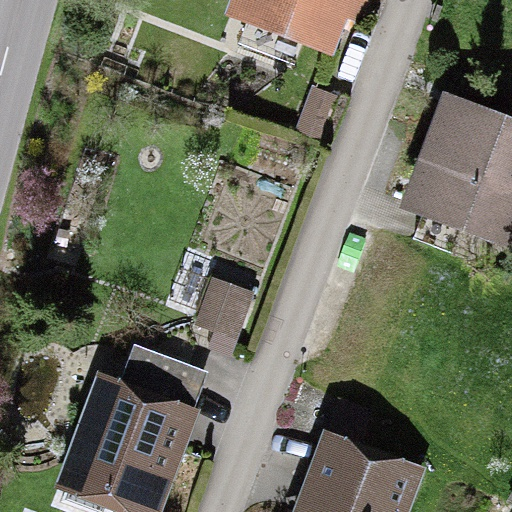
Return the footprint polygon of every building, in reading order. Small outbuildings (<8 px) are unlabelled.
[(343,0),(241,0),(238,10),(328,43),(343,0)] [(319,146),(334,103),(308,94),(293,138),(319,146)] [(502,235),(511,209),(511,128),(451,106),(415,203),(426,207),(413,238),(469,259),(481,228),(502,235)] [(236,347),(252,301),(212,288),(196,333),(236,347)] [(119,390),(105,385),(73,470),(113,484),(108,497),(148,511),(149,511),(181,428),(173,410),(189,367),(135,347),(119,390)] [(397,511),(412,473),(343,447),(331,443),(304,511),(397,511)]
